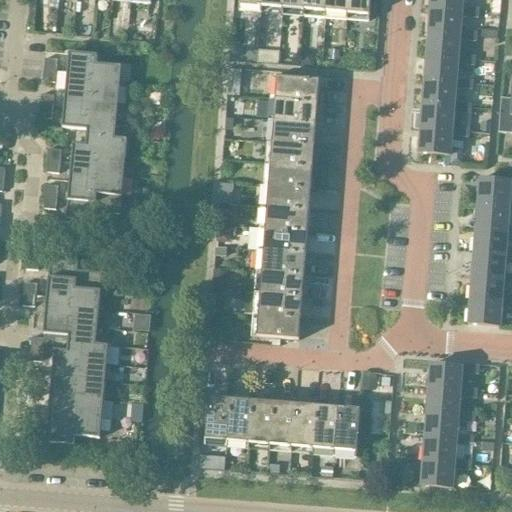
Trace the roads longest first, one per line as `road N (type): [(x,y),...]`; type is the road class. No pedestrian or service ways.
road 1 (residential): [(6,336),(15,234),(30,211),(35,151),(13,115),(20,0)]
road 2 (residential): [(334,363),(359,88),(396,87)]
road 3 (residential): [(413,344),(422,197),(390,171),(396,87)]
road 4 (secondary): [(0,493),(200,511)]
road 5 (residential): [(334,363),(202,354)]
